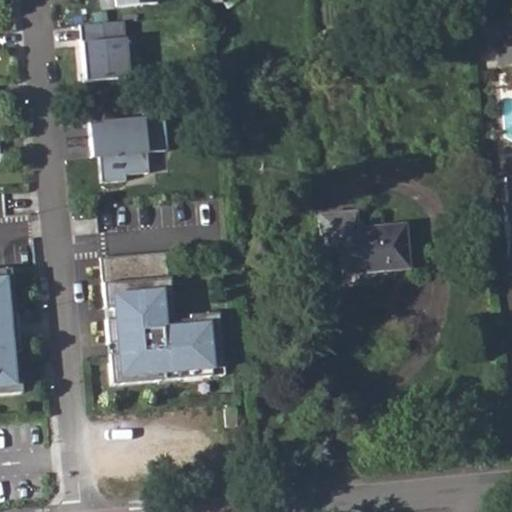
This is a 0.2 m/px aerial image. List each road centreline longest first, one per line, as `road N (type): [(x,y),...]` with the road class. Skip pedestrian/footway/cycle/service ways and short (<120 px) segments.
road 1 (residential): [(36,0),(80,511)]
road 2 (residential): [(511,483),(195,511)]
